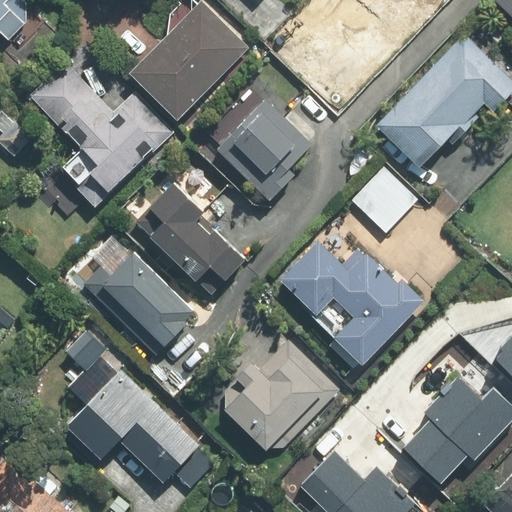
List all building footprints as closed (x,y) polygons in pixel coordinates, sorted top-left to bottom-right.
[(48,1),(46,0),(0,0),(0,18),(1,17),(17,32),(48,1)] [(206,0),(204,0),(142,59),(189,108),(252,48),(206,0)] [(436,0),(411,0),(424,13),(436,0)] [(511,103),(511,63),(474,27),(382,121),(425,163),(486,100),(501,115),(511,103)] [(62,157),(99,201),(186,130),(148,84),(117,109),(72,55),(35,85),(81,141),(62,157)] [(273,92),(221,139),(274,197),(312,163),(299,148),(313,136),(273,92)] [(385,164),(355,197),(390,229),(420,195),(385,164)] [(179,185),(141,213),(208,291),(251,254),(186,179),(179,185)] [(326,238),(288,276),(325,313),(342,296),(359,312),(338,333),(359,354),(428,286),(375,233),(348,260),(326,238)] [(98,283),(163,352),(207,311),(142,242),(98,283)] [(511,340),(501,352),(511,363),(511,340)] [(235,399),(275,441),(333,386),(293,344),(235,399)] [(215,441),(121,360),(62,428),(103,464),(126,438),(178,483),(215,441)] [(77,511),(13,450),(0,463),(0,511),(77,511)] [(511,511),(511,467),(484,497),(500,511),(511,511)]
